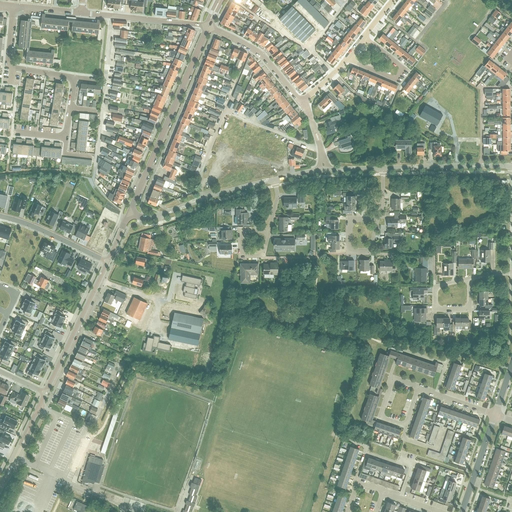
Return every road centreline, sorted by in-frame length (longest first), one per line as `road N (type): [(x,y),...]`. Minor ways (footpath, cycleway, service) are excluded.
road 1 (residential): [(128,215),(207,26)]
road 2 (residential): [(128,215),(152,216),(273,179)]
road 3 (residential): [(45,392),(107,261)]
road 4 (residential): [(383,168),(511,167)]
road 5 (residential): [(207,26),(80,11)]
road 6 (residential): [(75,77),(12,67),(13,5)]
road 7 (residential): [(303,102),(254,47),(207,26)]
